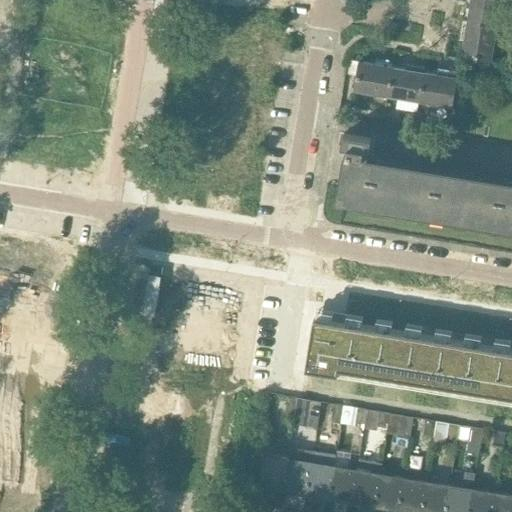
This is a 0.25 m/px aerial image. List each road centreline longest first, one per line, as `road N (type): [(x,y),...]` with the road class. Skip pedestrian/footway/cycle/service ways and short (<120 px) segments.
road 1 (residential): [(75,503),(122,213)]
road 2 (residential): [(511,278),(283,239)]
road 3 (residential): [(283,239),(320,12)]
road 4 (residential): [(109,211),(143,0)]
road 5 (residential): [(283,239),(122,213)]
